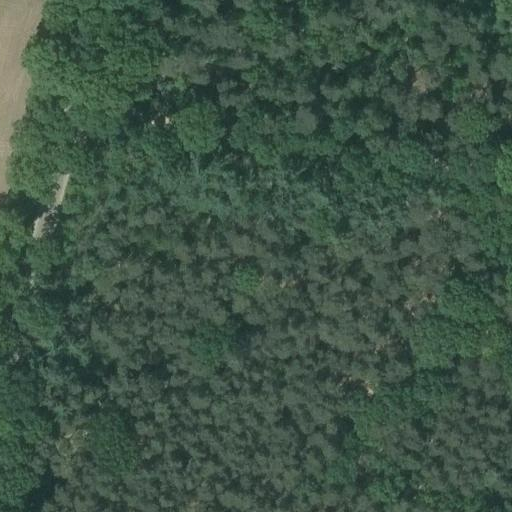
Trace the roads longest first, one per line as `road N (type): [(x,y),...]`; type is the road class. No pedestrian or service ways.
road 1 (tertiary): [(0,409),(101,0)]
road 2 (track): [(134,117),(511,176)]
